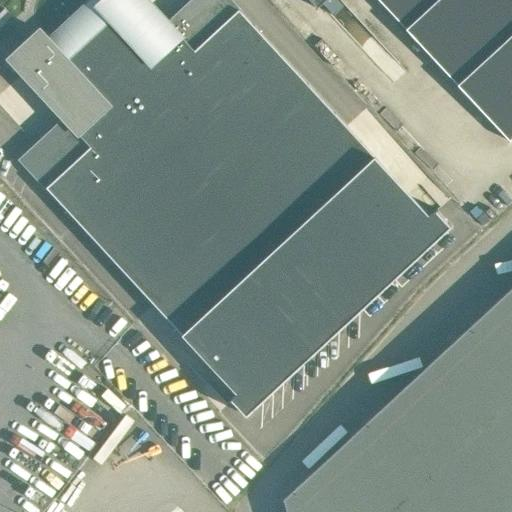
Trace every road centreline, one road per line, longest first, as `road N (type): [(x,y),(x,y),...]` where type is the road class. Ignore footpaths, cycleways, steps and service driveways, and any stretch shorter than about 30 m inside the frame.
road 1 (unknown): [(272,511),(276,466),(305,428),(511,222)]
road 2 (unknown): [(59,511),(125,476),(163,478),(206,511)]
road 3 (unknown): [(0,250),(26,302),(0,378)]
